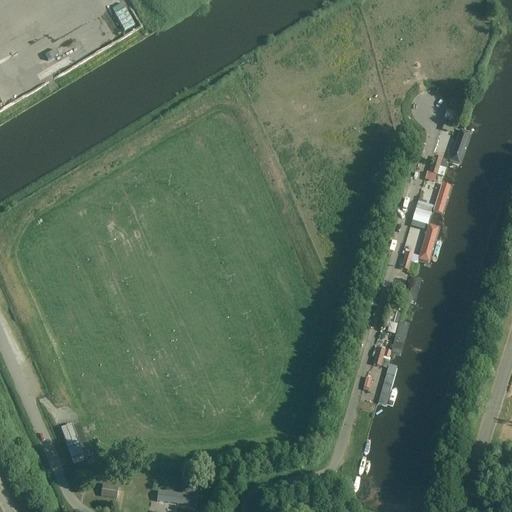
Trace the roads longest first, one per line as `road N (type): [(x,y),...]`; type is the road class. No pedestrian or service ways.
road 1 (unclassified): [(245,511),(257,490),(319,476),(336,460),(430,145),(428,108)]
road 2 (unclassified): [(82,511),(60,483),(0,337)]
